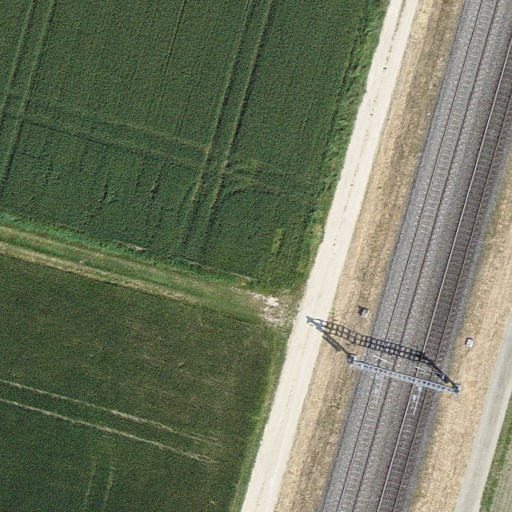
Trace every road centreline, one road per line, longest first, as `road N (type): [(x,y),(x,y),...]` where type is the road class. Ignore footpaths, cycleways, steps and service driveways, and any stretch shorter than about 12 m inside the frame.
road 1 (track): [(405,0),(258,511)]
road 2 (track): [(466,511),(511,351)]
